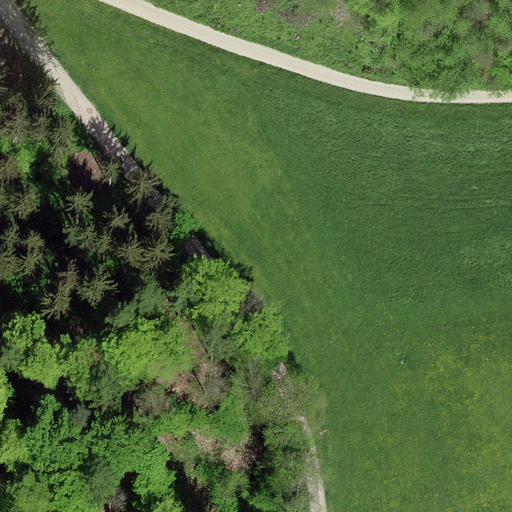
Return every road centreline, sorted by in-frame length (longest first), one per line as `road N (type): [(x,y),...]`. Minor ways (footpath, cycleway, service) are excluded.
road 1 (track): [(314,511),(303,441),(237,308),(4,0)]
road 2 (track): [(115,0),(349,85),(427,97),(511,94)]
